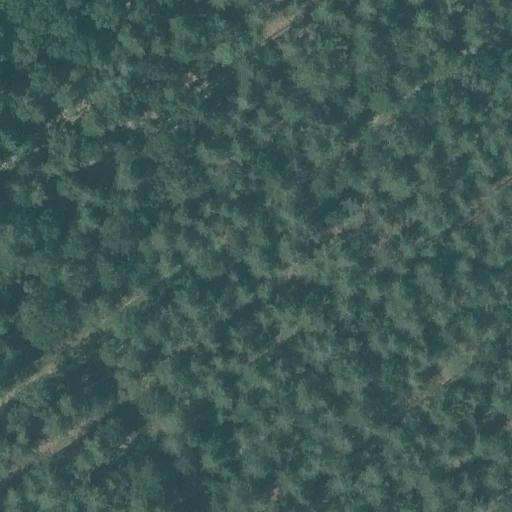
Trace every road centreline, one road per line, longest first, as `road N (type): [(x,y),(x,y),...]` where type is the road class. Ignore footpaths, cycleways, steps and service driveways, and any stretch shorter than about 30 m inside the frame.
road 1 (track): [(0,394),(511,31)]
road 2 (track): [(214,511),(89,333)]
